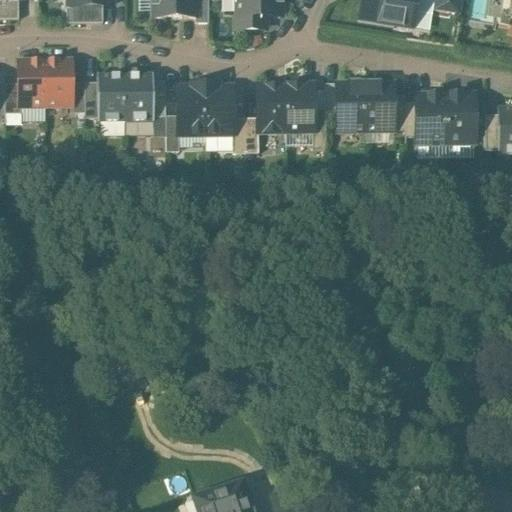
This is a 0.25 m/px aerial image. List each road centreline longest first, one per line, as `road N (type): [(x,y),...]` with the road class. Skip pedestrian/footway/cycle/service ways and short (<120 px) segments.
road 1 (residential): [(0,38),(109,41),(233,64),(264,61),(294,44)]
road 2 (residential): [(294,44),(511,81)]
